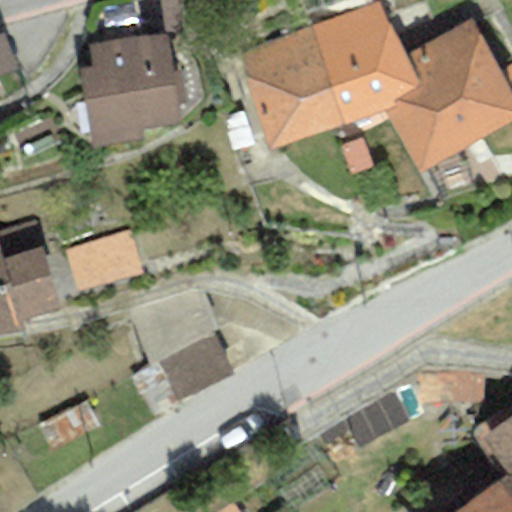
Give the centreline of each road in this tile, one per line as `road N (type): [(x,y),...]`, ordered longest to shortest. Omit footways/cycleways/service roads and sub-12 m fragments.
road 1 (residential): [(0,340),(215,281),(336,347)]
road 2 (tertiary): [(56,511),(336,347)]
road 3 (tertiary): [(336,347),(511,244)]
road 4 (residential): [(72,0),(55,56),(0,102)]
